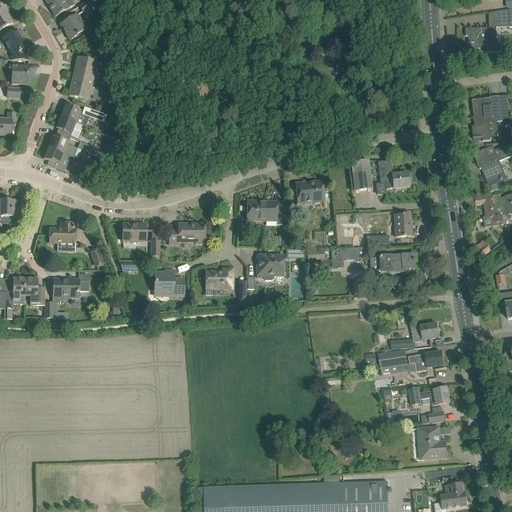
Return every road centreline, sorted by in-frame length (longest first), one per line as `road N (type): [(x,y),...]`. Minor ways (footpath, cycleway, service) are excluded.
road 1 (residential): [(230,183),(357,143),(440,134)]
road 2 (tertiary): [(469,341),(440,134)]
road 3 (residential): [(42,183),(126,205),(230,183)]
road 4 (residential): [(20,0),(54,66),(15,174)]
road 5 (tertiary): [(488,466),(469,341)]
road 6 (residential): [(182,263),(229,261),(230,183)]
